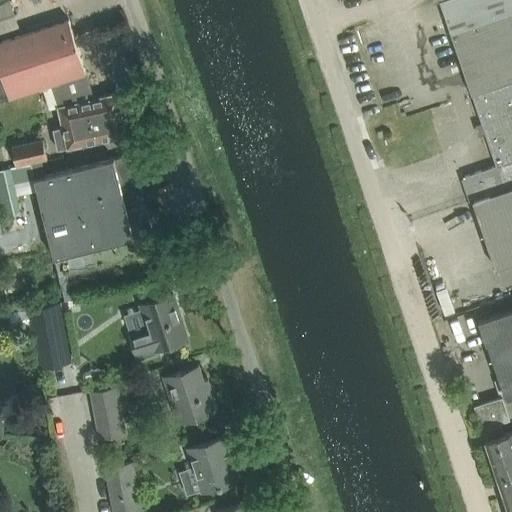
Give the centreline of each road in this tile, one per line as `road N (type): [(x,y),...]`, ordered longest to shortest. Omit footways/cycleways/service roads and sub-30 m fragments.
road 1 (unclassified): [(312,0),(485,511)]
road 2 (residential): [(135,0),(302,511)]
